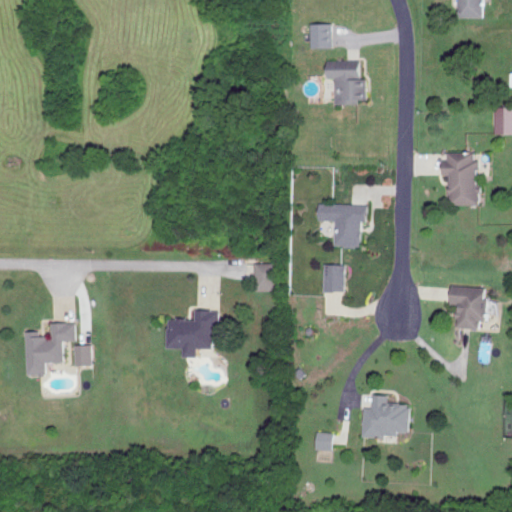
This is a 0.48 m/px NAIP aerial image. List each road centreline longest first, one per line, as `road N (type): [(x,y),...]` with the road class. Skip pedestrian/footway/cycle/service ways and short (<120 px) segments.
road 1 (residential): [(396,0),(405,37),(397,316)]
road 2 (residential): [(0,264),(270,273)]
